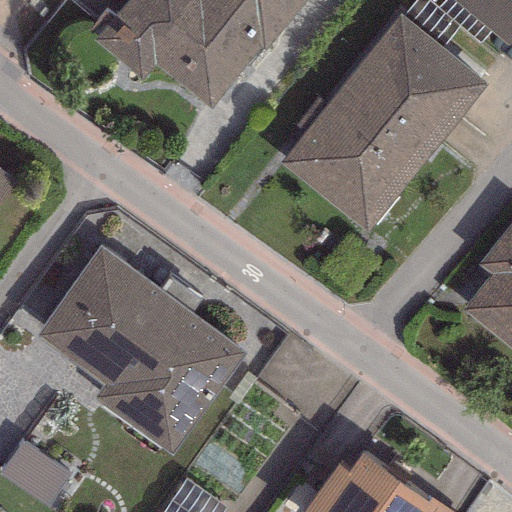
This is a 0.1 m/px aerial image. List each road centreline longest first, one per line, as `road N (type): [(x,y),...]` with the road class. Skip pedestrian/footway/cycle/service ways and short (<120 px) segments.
road 1 (residential): [(511,474),(460,426),(105,170)]
road 2 (residential): [(0,311),(105,170)]
road 3 (residential): [(105,170),(0,94)]
